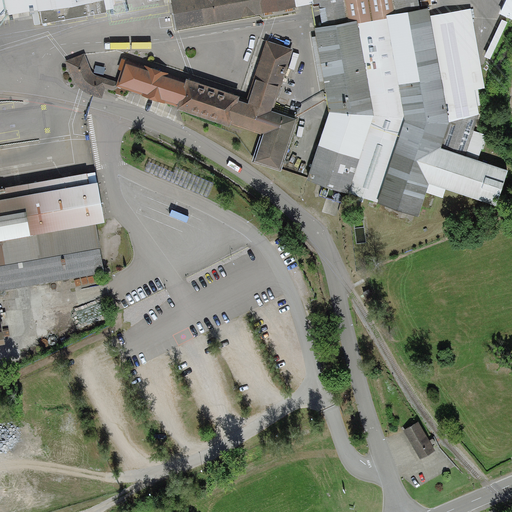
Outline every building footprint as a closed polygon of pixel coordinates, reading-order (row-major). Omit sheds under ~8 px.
[(0,0),(0,10),(4,10),(6,17),(33,13),(34,26),(41,26),(106,16),(103,4),(107,3),(106,0),(169,0),(175,30),(316,7),(321,29),(313,32),(330,113),(308,182),(419,221),(427,195),(443,200),(445,192),(499,209),(508,175),(479,163),(487,137),(473,132),(477,118),(479,118),(474,92),(485,91),(468,12),(432,16),(431,11),(423,11),(419,0),(0,0)] [(256,164),(282,173),(297,121),(274,114),(292,51),(267,42),(246,105),(239,102),(240,98),(187,81),(185,84),(166,78),(167,75),(144,67),(144,70),(99,57),(93,76),(83,56),(65,64),(76,88),(86,95),(92,97),(102,100),(104,89),(119,94),(120,89),(179,109),(177,113),(181,114),(231,131),(232,127),(262,134),(256,164)] [(0,244),(94,228),(105,226),(98,185),(90,187),(88,174),(0,189),(0,244)] [(0,294),(106,273),(94,228),(0,244),(0,294)] [(418,424),(404,432),(421,462),(435,453),(429,443),(418,424)]
